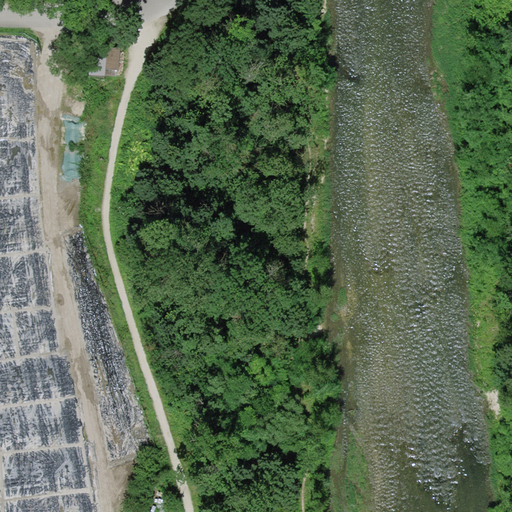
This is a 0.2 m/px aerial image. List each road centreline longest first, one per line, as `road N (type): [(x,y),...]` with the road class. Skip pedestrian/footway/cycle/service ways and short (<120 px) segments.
road 1 (track): [(157,6),(130,83),(108,217),(113,261),(191,511)]
road 2 (track): [(56,14),(61,230),(102,511)]
